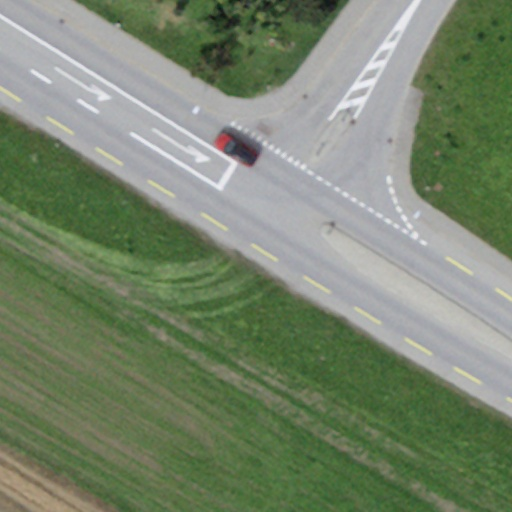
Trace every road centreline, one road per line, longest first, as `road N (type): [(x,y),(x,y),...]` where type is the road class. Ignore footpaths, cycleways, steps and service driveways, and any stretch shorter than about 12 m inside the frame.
road 1 (primary): [(277,212),(0,27)]
road 2 (primary): [(511,356),(277,212)]
road 3 (residential): [(277,212),(422,0)]
